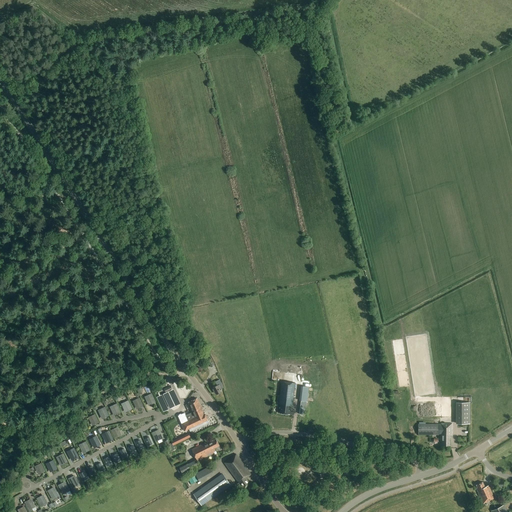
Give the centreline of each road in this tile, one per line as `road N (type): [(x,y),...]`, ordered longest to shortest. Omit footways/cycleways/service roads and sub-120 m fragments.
road 1 (track): [(8,93),(83,41),(337,0)]
road 2 (tertiary): [(188,373),(0,80)]
road 3 (unclassified): [(421,475),(408,455),(311,435),(262,432),(237,442)]
road 4 (track): [(156,374),(53,418),(0,423)]
